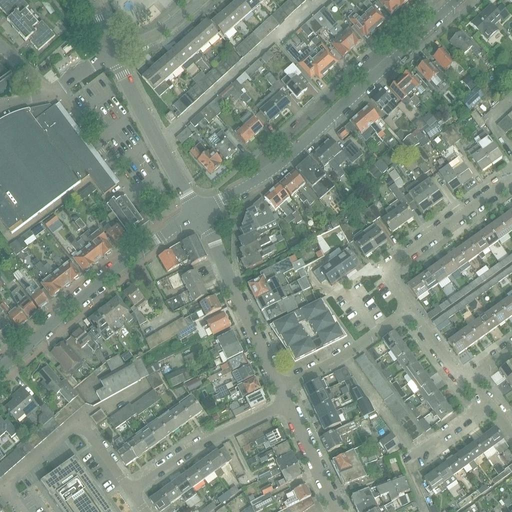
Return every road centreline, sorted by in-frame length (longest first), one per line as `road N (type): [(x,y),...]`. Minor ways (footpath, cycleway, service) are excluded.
road 1 (residential): [(0,370),(133,254),(198,211)]
road 2 (residential): [(158,144),(322,0)]
road 3 (residential): [(489,403),(413,453),(345,356)]
road 4 (residential): [(409,310),(387,272),(511,180)]
road 5 (unclassified): [(281,386),(198,211)]
road 6 (residential): [(262,178),(275,146),(367,59),(388,62)]
road 7 (residential): [(130,491),(287,403)]
road 8 (residential): [(130,491),(80,427),(5,486)]
road 9 (residential): [(262,178),(388,62)]
road 10 (residential): [(56,89),(134,194)]
